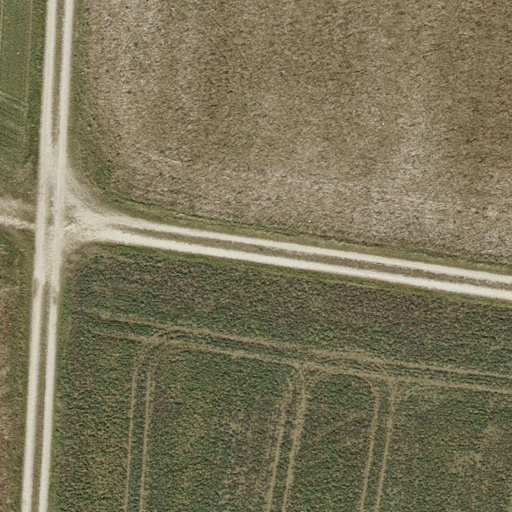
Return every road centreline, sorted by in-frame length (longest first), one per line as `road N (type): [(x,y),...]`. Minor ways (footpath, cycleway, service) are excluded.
road 1 (track): [(511,287),(0,211)]
road 2 (track): [(37,511),(64,0)]
